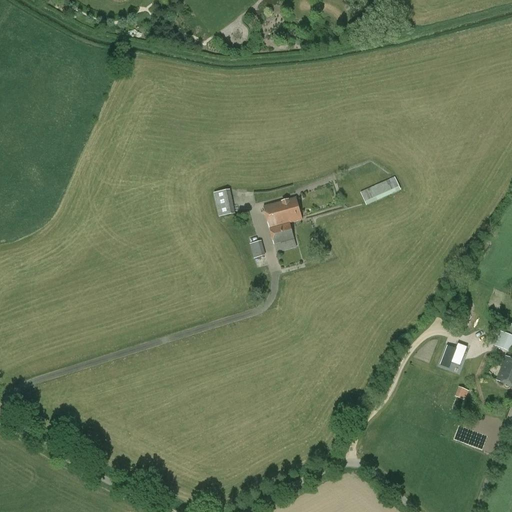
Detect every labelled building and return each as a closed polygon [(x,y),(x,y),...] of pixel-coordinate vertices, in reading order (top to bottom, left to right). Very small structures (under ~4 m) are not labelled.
[(366,207),(401,191),(395,178),(360,194),(366,207)] [(219,218),(235,214),(230,191),(214,194),(219,218)] [(296,199),(264,208),(277,253),(297,248),(290,224),(303,220),(296,199)] [(249,244),(254,260),(266,256),(262,241),(249,244)] [(500,332),(494,347),(509,352),(511,343),(511,325),(505,322),(502,332),(500,332)] [(447,349),(440,368),(448,371),(450,366),(459,369),(467,351),(458,347),(456,353),(447,349)] [(511,387),(511,360),(506,358),(497,381),(511,387)] [(458,387),(454,397),(466,401),(470,392),(458,387)]
